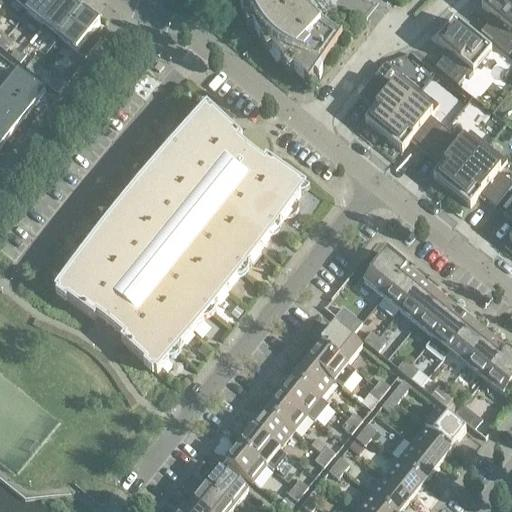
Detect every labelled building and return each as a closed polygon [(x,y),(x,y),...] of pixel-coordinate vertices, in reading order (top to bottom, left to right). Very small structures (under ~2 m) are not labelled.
[(10,1),(10,0),(0,0),(0,5),(4,8),(10,1)] [(10,0),(10,1),(26,14),(38,0),(10,0)] [(65,0),(38,0),(26,14),(43,28),(66,0),(65,0)] [(66,0),(43,28),(60,42),(83,14),(66,0)] [(238,0),(246,22),(250,20),(263,47),(267,44),(285,69),(288,66),(309,87),(315,79),(320,71),(343,39),(341,38),(325,27),(317,20),(337,6),(331,0),(238,0)] [(509,58),(511,54),(511,0),(489,0),(481,10),(493,20),(481,36),(509,58)] [(83,14),(60,42),(85,62),(98,47),(90,41),(100,28),(83,14)] [(448,55),(436,71),(458,89),(466,79),(469,81),(492,53),(454,23),(436,45),(448,55)] [(7,39),(0,47),(0,50),(5,55),(14,45),(7,39)] [(40,66),(34,61),(26,71),(32,76),(40,66)] [(157,65),(153,70),(158,75),(163,69),(157,65)] [(40,66),(32,76),(40,83),(48,73),(40,66)] [(320,71),(315,79),(319,84),(323,73),(320,71)] [(18,73),(4,90),(32,113),(40,103),(38,101),(44,94),(18,73)] [(384,139),(420,94),(402,79),(393,90),(377,77),(360,99),(375,112),(365,124),(384,139)] [(4,90),(0,95),(0,114),(17,128),(22,122),(24,123),(32,113),(4,90)] [(430,120),(439,110),(420,94),(384,139),(402,155),(412,142),(428,155),(446,133),(430,120)] [(54,292),(94,321),(96,318),(107,326),(115,332),(123,340),(120,345),(156,376),(168,363),(164,359),(177,345),(181,348),(202,323),(198,319),(210,304),(215,308),(236,282),(231,278),(243,263),(247,267),(268,241),(264,238),(275,223),(279,227),(284,220),(289,220),(292,219),(295,216),(296,213),(296,209),(294,206),(300,198),(296,195),(301,188),(266,162),(269,159),(268,147),(255,137),(244,138),(241,141),(210,113),(203,120),(198,116),(176,141),(180,146),(167,160),(162,156),(141,181),(146,185),(133,199),(129,196),(107,221),(112,225),(101,240),(96,237),(75,263),(80,267),(69,281),(65,278),(54,292)] [(0,114),(0,141),(5,146),(13,136),(11,135),(17,128),(0,114)] [(467,182),(495,148),(462,120),(434,154),(467,182)] [(501,210),(511,196),(511,161),(495,148),(467,182),(501,210)] [(377,269),(363,286),(381,300),(404,271),(387,257),(384,260),(380,257),(373,265),(377,269)] [(404,271),(381,300),(398,314),(422,285),(404,271)] [(422,285),(398,314),(415,329),(439,299),(422,285)] [(439,299),(415,329),(432,343),(456,313),(439,299)] [(343,312),(335,321),(354,338),(363,328),(343,312)] [(432,343),(426,351),(443,365),(450,357),(473,327),(456,313),(432,343)] [(473,327),(450,357),(467,371),(491,341),(473,327)] [(360,350),(334,329),(320,347),(346,368),(360,350)] [(369,350),(377,340),(372,336),(364,345),(369,350)] [(369,350),(378,357),(386,348),(377,340),(369,350)] [(491,341),(467,371),(484,385),(508,355),(491,341)] [(346,368),(320,347),(307,364),(333,384),(346,368)] [(511,358),(508,355),(484,385),(502,399),(511,386),(511,358)] [(404,378),(411,368),(405,363),(397,372),(404,378)] [(333,384),(307,364),(293,380),(319,401),(333,384)] [(404,378),(412,384),(419,375),(411,368),(404,378)] [(319,401),(293,380),(280,397),(306,418),(319,401)] [(385,399),(390,391),(381,384),(375,391),(385,399)] [(396,409),(411,391),(403,385),(388,403),(396,409)] [(439,390),(431,399),(438,406),(446,396),(439,390)] [(385,399),(375,391),(369,398),(379,406),(385,399)] [(446,396),(438,406),(445,411),(453,402),(446,396)] [(306,418),(280,397),(266,414),(292,435),(306,418)] [(396,409),(388,403),(382,411),(390,417),(396,409)] [(475,435),(475,434),(483,425),(463,409),(455,419),(475,435)] [(292,435),(266,414),(253,431),(279,452),(292,435)] [(465,436),(439,416),(425,433),(451,454),(465,436)] [(358,432),(363,425),(354,417),(348,424),(358,432)] [(358,432),(348,424),(342,432),(352,439),(358,432)] [(377,436),(368,428),(361,436),(371,444),(377,436)] [(279,452),(253,431),(239,447),(265,468),(279,452)] [(451,454),(425,433),(412,450),(438,470),(451,454)] [(371,444),(361,436),(356,443),(365,451),(371,444)] [(265,468),(239,447),(225,465),(251,486),(265,468)] [(438,470),(412,450),(398,466),(424,487),(438,470)] [(271,467),(287,477),(296,461),(280,451),(271,467)] [(330,465),(336,459),(327,451),(321,458),(330,465)] [(330,465),(321,458),(315,465),(324,473),(330,465)] [(350,470),(340,462),(334,469),(344,477),(350,470)] [(424,487),(398,466),(385,483),(411,504),(424,487)] [(344,477),(334,469),(329,476),(338,484),(344,477)] [(233,511),(248,494),(220,472),(205,490),(232,511),(233,511)] [(403,511),(411,504),(385,483),(371,500),(386,511),(403,511)] [(303,499),(309,492),(299,484),(294,491),(303,499)] [(232,511),(205,490),(192,506),(199,511),(232,511)] [(303,499),(294,491),(288,498),(297,506),(303,499)] [(323,503),(313,495),(307,503),(317,510),(323,503)] [(386,511),(371,500),(361,511),(386,511)] [(315,511),(317,510),(307,503),(302,510),(304,511),(315,511)]
